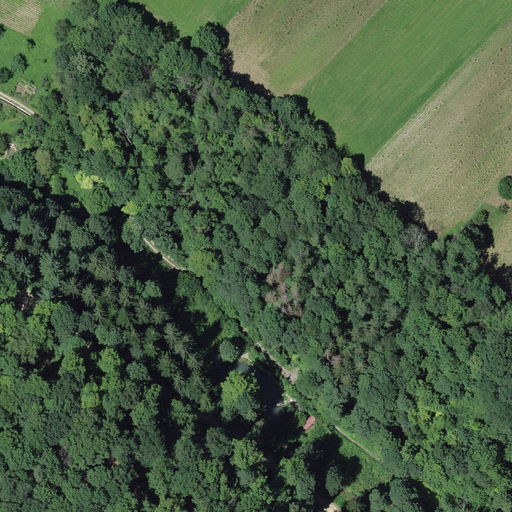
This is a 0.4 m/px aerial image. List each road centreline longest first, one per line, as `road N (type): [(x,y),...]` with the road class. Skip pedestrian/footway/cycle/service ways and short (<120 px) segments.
road 1 (track): [(511,505),(462,496),(363,449),(144,236),(103,165),(0,95)]
road 2 (track): [(12,296),(245,443),(334,511)]
